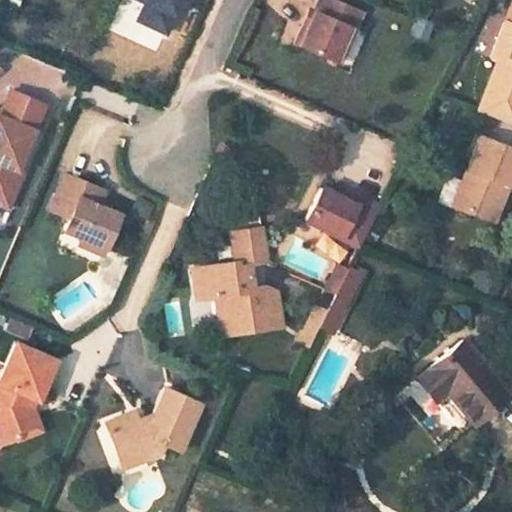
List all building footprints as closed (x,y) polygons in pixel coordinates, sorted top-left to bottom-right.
[(138,0),(126,0),(123,8),(139,15),(145,3),(138,0)] [(318,0),(315,8),(308,25),(302,22),(293,42),(299,45),(332,59),(340,41),(346,44),(361,9),(340,0),(318,0)] [(309,6),(302,22),(308,25),(315,8),(309,6)] [(415,15),(408,35),(424,41),(431,21),(415,15)] [(511,123),(511,26),(504,24),(491,58),(497,60),(478,110),(511,123)] [(338,62),(346,44),(340,41),(332,59),(338,62)] [(28,132),(0,119),(0,206),(4,208),(12,187),(8,180),(13,167),(28,132)] [(490,221),(505,185),(507,186),(511,173),(511,146),(477,132),(455,185),(466,189),(458,209),(490,221)] [(12,187),(19,170),(13,167),(8,180),(12,187)] [(60,232),(78,239),(105,250),(118,219),(98,210),(90,207),(98,189),(63,175),(48,211),(66,219),(60,232)] [(455,185),(447,204),(458,209),(466,189),(455,185)] [(98,210),(106,192),(98,189),(90,207),(98,210)] [(338,199),(317,189),(300,221),(355,247),(376,207),(356,197),(352,205),(338,199)] [(338,199),(352,205),(356,197),(342,190),(338,199)] [(215,292),(217,311),(216,314),(218,332),(260,326),(259,319),(275,317),(272,290),(264,283),(249,284),(247,262),(266,259),(263,238),(260,225),(229,229),(233,264),(226,265),(226,261),(189,265),(193,295),(215,292)] [(75,247),(101,258),(105,250),(78,239),(75,247)] [(345,267),(336,262),(331,273),(340,277),(345,267)] [(340,277),(331,273),(323,288),(332,293),(340,277)] [(325,307),(339,314),(345,303),(331,296),(325,307)] [(323,311),(312,305),(305,319),(316,325),(323,311)] [(329,332),(339,314),(325,307),(323,311),(316,325),(316,326),(329,332)] [(260,326),(276,324),(275,317),(259,319),(260,326)] [(316,325),(305,319),(295,340),(306,345),(316,326),(316,325)] [(414,379),(431,399),(432,401),(443,391),(470,423),(504,394),(459,339),(450,348),(414,379)] [(0,444),(14,439),(17,429),(30,425),(22,404),(26,397),(36,401),(53,360),(13,343),(0,372),(0,444)] [(147,421),(137,424),(133,413),(102,425),(115,460),(137,453),(140,461),(156,456),(159,448),(175,455),(196,405),(161,390),(147,421)] [(30,425),(17,429),(14,439),(16,443),(46,433),(35,404),(36,401),(26,397),(22,404),(30,425)] [(137,453),(115,460),(118,469),(140,461),(137,453)]
